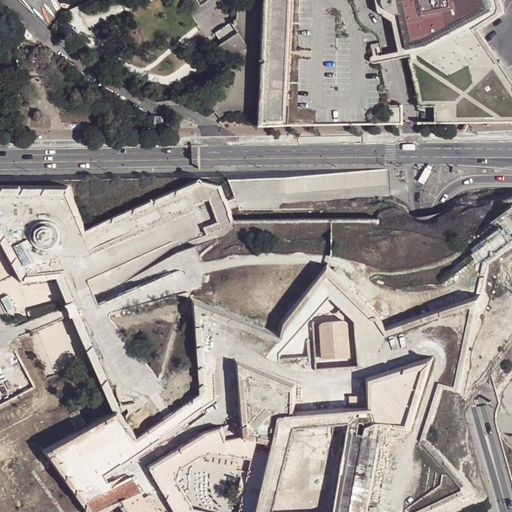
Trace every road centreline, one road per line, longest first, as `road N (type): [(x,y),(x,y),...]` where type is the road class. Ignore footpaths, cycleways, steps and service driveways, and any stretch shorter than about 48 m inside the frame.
road 1 (secondary): [(410,149),(0,155)]
road 2 (trunk): [(506,504),(435,218),(456,184),(511,179)]
road 3 (secondary): [(506,504),(413,188)]
